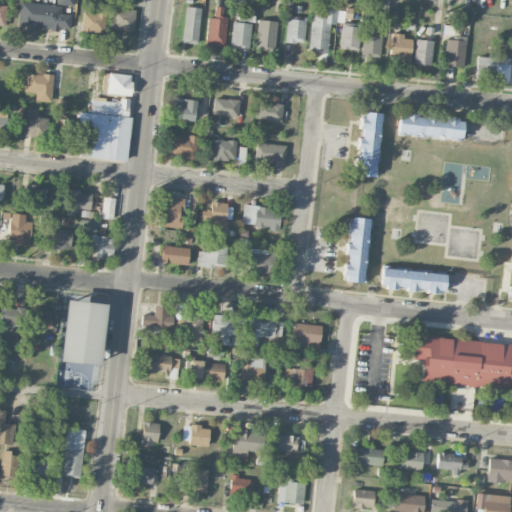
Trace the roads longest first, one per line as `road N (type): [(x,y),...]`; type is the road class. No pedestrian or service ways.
road 1 (residential): [(511,105),(0,50)]
road 2 (residential): [(511,434),(114,389)]
road 3 (residential): [(304,192),(0,159)]
road 4 (tertiary): [(158,0),(127,280)]
road 5 (tertiary): [(127,280),(101,511)]
road 6 (residential): [(316,84),(292,295)]
road 7 (residential): [(292,295),(127,280)]
road 8 (residential): [(511,319),(349,301)]
road 9 (residential): [(127,280),(0,272)]
